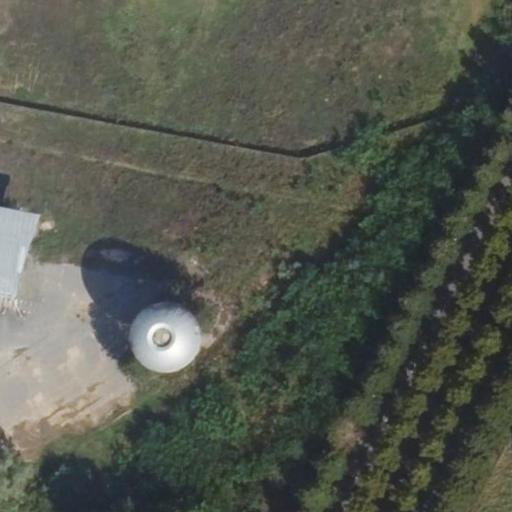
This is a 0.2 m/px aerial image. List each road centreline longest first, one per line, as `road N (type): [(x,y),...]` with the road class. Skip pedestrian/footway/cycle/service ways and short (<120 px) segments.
road 1 (primary): [(511,182),(338,511)]
road 2 (primary): [(427,511),(511,344)]
